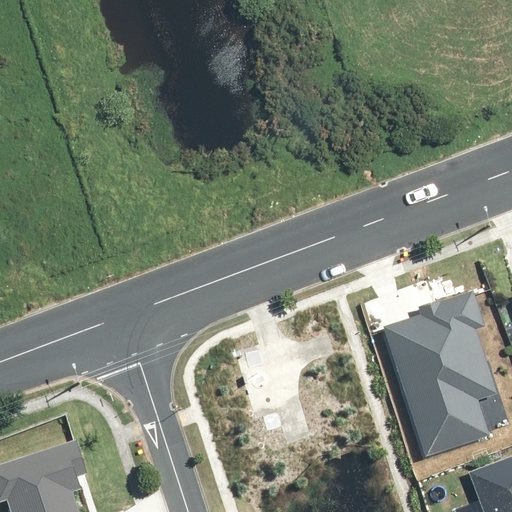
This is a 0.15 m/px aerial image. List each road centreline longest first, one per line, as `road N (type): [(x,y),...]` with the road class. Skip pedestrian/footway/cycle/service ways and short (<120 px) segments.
road 1 (residential): [(122,316),(511,174)]
road 2 (residential): [(186,511),(122,316)]
road 3 (residential): [(0,362),(122,316)]
